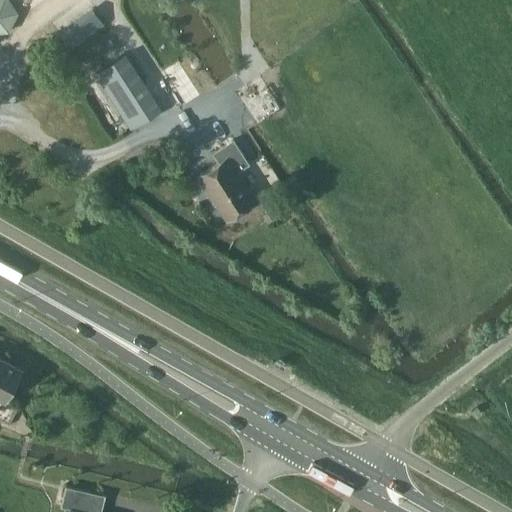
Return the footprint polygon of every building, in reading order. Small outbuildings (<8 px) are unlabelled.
[(14,0),(0,0),(0,28),(23,15),(14,0)] [(71,47),(107,21),(91,0),(84,0),(54,23),(71,47)] [(129,128),(159,109),(123,53),(93,73),(129,128)] [(224,218),(252,200),(234,173),(247,164),(231,139),(210,153),(216,163),(197,175),(224,218)] [(0,399),(2,401),(19,369),(0,359),(0,399)] [(90,511),(87,511),(92,492),(65,485),(60,506),(70,508),(69,511),(90,511)]
